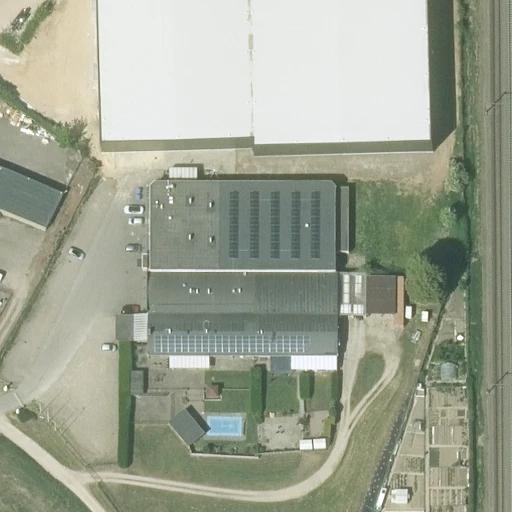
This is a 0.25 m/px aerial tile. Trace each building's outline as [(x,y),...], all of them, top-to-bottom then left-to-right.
[(98,0),(102,154),(254,151),(254,159),(434,155),(430,0),(98,0)] [(0,214),(45,232),(62,198),(1,172),(0,171),(0,214)] [(150,257),(142,257),(142,272),(150,272),(150,277),(149,277),(149,276),(148,276),(148,315),(148,323),(197,323),(202,318),(251,317),(252,277),(335,277),(335,276),(335,256),(348,255),(349,191),(336,192),(332,187),(154,186),(150,191),(150,257)] [(148,329),(148,360),(291,360),(306,360),(306,374),(336,374),(336,360),(337,319),(337,276),(335,276),(335,277),(252,277),(251,317),(202,318),(197,323),(148,323),(148,329)] [(138,397),(139,374),(129,374),(128,396),(138,397)] [(169,425),(168,426),(177,436),(193,422),(185,412),(183,414),(169,425)] [(311,442),(299,443),(299,453),(312,452),(311,442)] [(326,451),(325,442),(313,442),(313,452),(326,451)]
